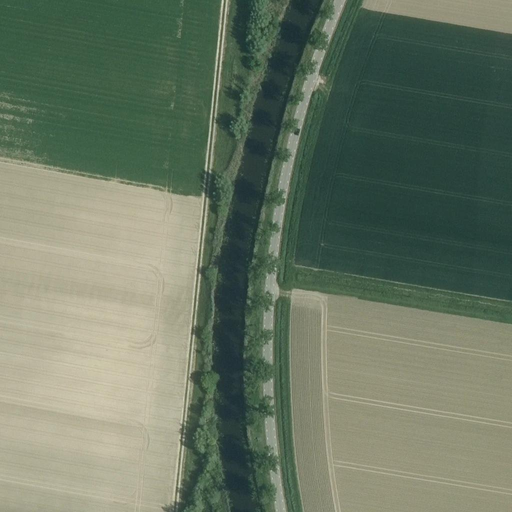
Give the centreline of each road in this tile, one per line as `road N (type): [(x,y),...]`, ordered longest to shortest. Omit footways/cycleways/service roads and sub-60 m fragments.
road 1 (tertiary): [(280,511),(267,364),(273,252),(288,161),(338,0)]
road 2 (track): [(173,511),(224,0)]
